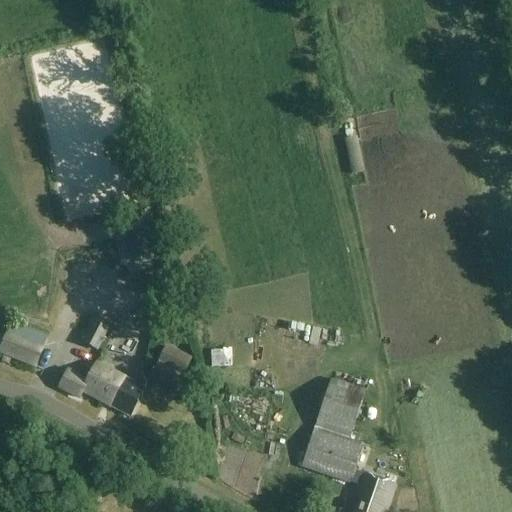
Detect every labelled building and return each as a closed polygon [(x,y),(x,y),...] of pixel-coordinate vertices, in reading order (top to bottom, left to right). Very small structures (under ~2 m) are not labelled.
[(93,321),(81,343),(98,352),(99,349),(104,352),(109,342),(104,339),(109,330),(93,321)] [(330,350),(333,333),(314,330),(311,347),(330,350)] [(0,353),(35,367),(43,349),(7,335),(0,352),(0,353)] [(195,380),(184,375),(193,359),(167,345),(148,380),(185,399),(195,380)] [(234,370),(231,350),(217,353),(221,373),(234,370)] [(96,364),(93,371),(83,366),(78,377),(68,371),(59,388),(79,399),(83,393),(129,417),(144,389),(96,364)] [(385,511),(395,485),(354,472),(363,445),(349,440),(365,392),(331,380),(314,429),(302,467),(358,486),(354,497),(360,499),(355,511),(385,511)]
